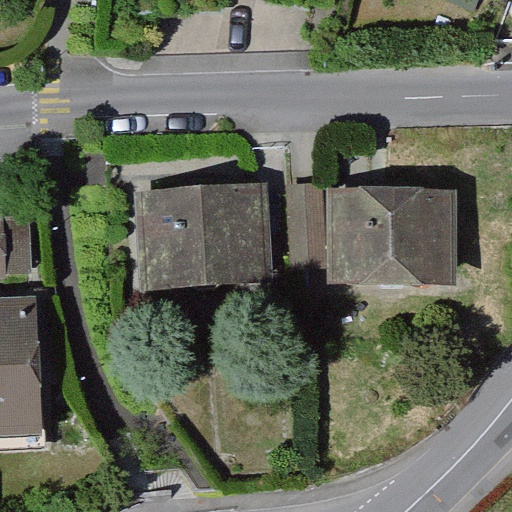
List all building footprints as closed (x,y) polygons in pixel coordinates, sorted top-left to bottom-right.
[(511,150),(468,152),(470,213),(511,211),(511,150)] [(265,190),(141,195),(145,283),(268,278),(265,190)] [(390,194),(334,195),(335,284),(432,282),(454,282),(453,193),(390,194)] [(335,284),(334,195),(296,195),(297,284),(335,284)] [(35,301),(0,302),(0,437),(41,435),(35,301)]
